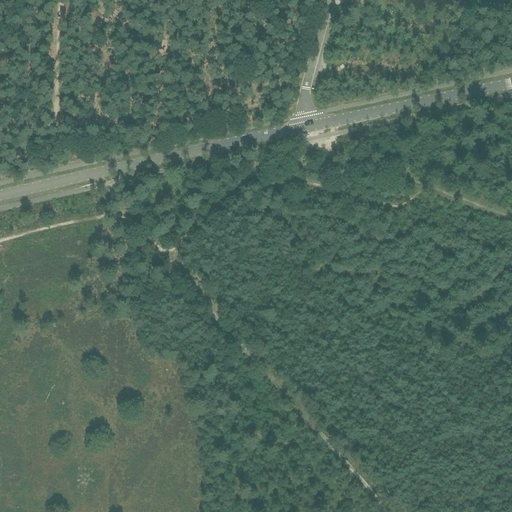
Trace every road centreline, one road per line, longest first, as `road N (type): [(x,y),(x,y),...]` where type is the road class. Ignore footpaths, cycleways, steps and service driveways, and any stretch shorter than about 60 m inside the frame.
road 1 (track): [(384,507),(126,210)]
road 2 (tertiary): [(0,194),(307,125)]
road 3 (track): [(424,183),(405,204),(391,206),(319,184),(243,182),(167,255)]
road 4 (track): [(511,216),(314,138)]
road 5 (tertiary): [(307,125),(511,83)]
road 6 (track): [(126,210),(0,242)]
road 7 (unclassified): [(307,125),(305,90),(328,0)]
